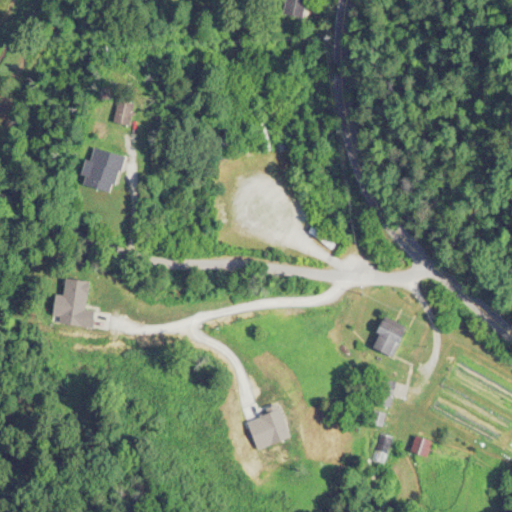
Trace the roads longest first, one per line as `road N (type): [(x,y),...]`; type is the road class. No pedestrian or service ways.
road 1 (residential): [(427,263),(384,279),(142,258),(0,197)]
road 2 (secondary): [(511,333),(427,263),(369,193),(339,65),(347,0)]
